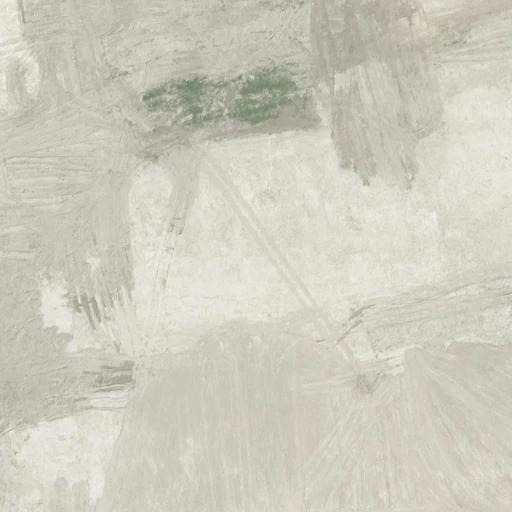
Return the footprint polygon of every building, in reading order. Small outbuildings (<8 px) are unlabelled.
[(446,24),(423,29),(431,70),(454,66),(454,65),(455,65),(447,24),(446,24)] [(398,35),(397,35),(405,74),(406,73),(406,74),(420,72),(421,72),(431,70),(423,29),(413,31),(398,34),(398,35)] [(326,51),(325,51),(333,91),(355,87),(354,87),(355,87),(348,47),(347,47),(326,51)] [(314,53),(304,55),(312,95),(333,91),(325,51),(324,52),(314,54),(314,53)] [(283,59),(282,60),(289,99),(290,99),(312,95),(304,55),(283,59)] [(235,64),(225,66),(232,106),(242,105),(242,104),(255,102),(255,101),(248,63),(247,62),(235,65),(235,64)] [(225,66),(204,70),(211,110),(232,106),(225,66)] [(204,70),(182,74),(190,114),(211,110),(204,70)] [(160,80),(167,118),(167,117),(167,118),(180,116),(190,114),(182,74),(172,76),(173,76),(160,79),(160,80)] [(42,95),(25,97),(26,106),(43,105),(42,95)] [(43,105),(3,108),(5,131),(45,128),(43,105)] [(450,117),(440,119),(442,131),(452,129),(450,117)] [(440,119),(430,121),(432,133),(442,131),(440,119)] [(99,123),(87,124),(88,134),(100,133),(99,123)] [(45,128),(5,131),(5,132),(7,152),(6,152),(6,153),(47,149),(45,128)] [(47,149),(6,153),(8,174),(49,171),(47,149)] [(102,156),(90,157),(90,167),(103,166),(102,156)] [(364,157),(354,159),(356,171),(366,169),(364,157)] [(354,159),(344,161),(346,173),(356,171),(354,159)] [(321,165),(312,167),(314,179),(324,177),(321,165)] [(103,166),(90,167),(91,177),(103,176),(103,166)] [(312,167),(302,169),(304,181),(314,179),(312,167)] [(49,171),(8,174),(10,196),(51,192),(49,171)] [(476,172),(451,177),(459,219),(484,214),(476,172)] [(451,177),(426,182),(433,221),(434,221),(434,222),(457,218),(457,219),(459,219),(451,177)] [(251,179),(241,181),(243,192),(253,191),(251,179)] [(241,181),(231,182),(233,194),(243,192),(241,181)] [(208,187),(198,189),(201,200),(210,199),(208,187)] [(198,189),(189,191),(191,202),(201,200),(198,189)] [(383,189),(360,193),(368,235),(391,231),(383,189)] [(51,192),(10,196),(12,219),(53,215),(51,192)] [(360,193),(339,197),(347,239),(368,235),(360,193)] [(339,197),(318,201),(326,243),(347,239),(339,197)] [(105,199),(93,200),(94,210),(106,209),(105,199)] [(318,201),(296,205),(304,247),(326,243),(318,201)] [(270,210),(247,215),(255,256),(277,252),(270,210)] [(247,215),(226,219),(234,260),(255,256),(247,215)] [(226,219),(205,223),(213,264),(234,260),(226,219)] [(205,223),(183,227),(190,268),(213,264),(205,223)] [(60,225),(19,229),(21,252),(62,248),(60,225)] [(108,234),(96,235),(97,245),(109,244),(108,234)] [(109,244),(97,245),(98,255),(110,254),(109,244)] [(62,248),(21,252),(22,252),(23,273),(63,270),(64,270),(62,248)] [(63,270),(23,273),(24,278),(23,278),(25,296),(65,293),(63,270)] [(511,272),(489,275),(489,276),(511,274),(511,280),(511,272)] [(112,277),(100,278),(101,288),(113,287),(112,277)] [(393,313),(392,313),(400,354),(425,349),(418,310),(394,315),(393,313)] [(368,319),(367,320),(374,359),(400,354),(392,313),(367,318),(368,319)] [(312,320),(290,324),(297,364),(319,360),(319,359),(312,320)] [(290,324),(268,328),(276,368),(297,364),(290,324)] [(248,332),(247,332),(255,372),(276,368),(268,328),(248,332)] [(247,332),(226,336),(233,376),(255,372),(247,332)] [(225,337),(203,341),(211,380),(211,379),(211,380),(233,376),(226,336),(225,336),(225,337)] [(26,375),(25,375),(27,397),(68,394),(66,371),(65,371),(26,375)] [(115,380),(103,381),(104,391),(116,390),(115,380)] [(116,390),(104,391),(104,401),(117,400),(116,390)] [(68,394),(27,397),(29,419),(70,415),(68,394)] [(420,408),(411,410),(413,422),(423,420),(420,408)] [(411,410),(401,412),(403,424),(413,422),(411,410)] [(70,415),(29,419),(30,419),(31,440),(72,437),(70,415)] [(434,418),(424,420),(427,432),(437,430),(434,418)] [(424,420),(415,422),(417,434),(427,432),(424,420)] [(119,423),(106,424),(107,434),(119,433),(119,423)] [(319,424),(309,426),(311,438),(321,436),(319,424)] [(297,428),(288,430),(290,442),(300,440),(297,428)] [(288,430),(278,432),(280,444),(290,442),(288,430)] [(119,433),(107,434),(108,444),(120,443),(119,433)] [(348,434),(338,436),(340,448),(350,446),(348,434)] [(255,436),(245,438),(247,450),(257,448),(255,436)] [(338,436),(328,438),(330,450),(340,448),(338,436)] [(72,437),(31,440),(33,461),(33,462),(73,458),(72,437)] [(245,438),(235,440),(237,452),(247,450),(245,438)] [(268,453),(258,455),(260,467),(270,465),(268,453)] [(460,453),(432,458),(440,500),(467,495),(467,494),(465,481),(477,479),(472,454),(460,456),(460,454),(460,453)] [(247,457),(237,459),(239,471),(249,469),(247,457)] [(73,458),(33,462),(35,485),(36,485),(74,481),(75,481),(73,458)] [(405,467),(393,469),(397,494),(409,492),(411,502),(411,503),(437,498),(438,499),(438,500),(440,500),(432,458),(404,464),(405,467)] [(237,459),(227,461),(229,473),(239,471),(237,459)] [(204,465),(194,467),(197,479),(207,477),(204,465)] [(122,466),(110,467),(111,477),(123,476),(122,466)] [(194,467),(185,469),(187,481),(197,479),(194,467)] [(373,469),(345,475),(352,511),(375,511),(381,511),(381,510),(378,497),(390,495),(386,470),(374,472),(373,470),(373,469)] [(318,483),(306,485),(311,510),(323,508),(323,511),(352,511),(345,475),(318,480),(318,481),(318,483)] [(292,511),(287,485),(265,489),(268,511),(292,511)] [(268,511),(265,489),(243,493),(246,511),(268,511)] [(246,511),(243,493),(222,497),(224,511),(246,511)] [(224,511),(222,497),(201,501),(202,511),(224,511)] [(82,499),(43,502),(43,503),(43,511),(84,511),(83,499),(82,499)] [(202,511),(201,501),(179,505),(179,511),(202,511)]
